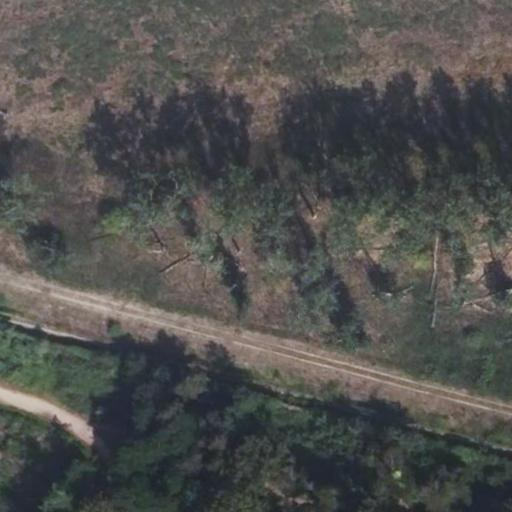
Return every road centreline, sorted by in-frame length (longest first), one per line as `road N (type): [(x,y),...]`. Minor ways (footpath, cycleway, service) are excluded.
road 1 (track): [(68,418),(192,444),(294,498),(376,511)]
road 2 (track): [(511,490),(376,511)]
road 3 (track): [(68,418),(108,452),(149,511)]
